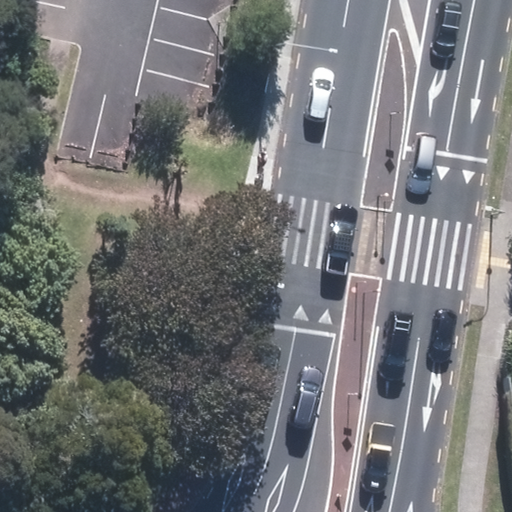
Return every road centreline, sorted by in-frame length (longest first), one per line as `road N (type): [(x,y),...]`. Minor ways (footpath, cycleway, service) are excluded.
road 1 (secondary): [(245,511),(273,439),(329,129),(389,0)]
road 2 (secondary): [(429,0),(446,154),(388,511)]
